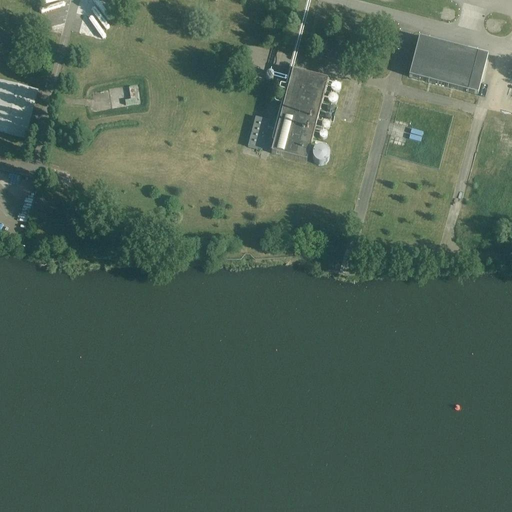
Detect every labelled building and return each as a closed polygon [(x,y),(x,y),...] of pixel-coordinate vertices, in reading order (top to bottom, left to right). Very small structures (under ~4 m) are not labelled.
[(478,96),(488,56),(419,38),(409,78),(478,96)] [(306,163),(328,81),(292,72),(271,154),(306,163)] [(0,132),(25,139),(37,92),(0,82),(0,132)] [(340,92),(341,91),(341,90),(342,89),(342,88),(342,87),(341,87),(341,86),(341,85),(340,85),(340,84),(338,84),(337,83),(336,83),(335,83),(334,84),(333,84),(332,85),(332,86),(332,87),(332,88),(331,88),(332,89),(332,90),(332,91),(333,92),(334,92),(334,93),(335,93),(336,93),(337,93),(338,93),(339,93),(340,92)] [(337,105),(338,104),(338,103),(338,102),(339,101),(339,100),(338,99),(338,98),(338,97),(337,97),(336,96),(335,95),(333,95),(332,95),(331,96),(330,96),(330,97),(329,97),(329,99),(328,99),(328,100),(328,101),(328,102),(329,103),(329,104),(330,104),(331,105),(332,106),(333,106),(334,106),(335,105),(336,105),(337,105)] [(262,152),(270,122),(255,118),(248,148),(262,152)] [(268,129),(275,131),(277,122),(270,121),(268,129)] [(331,163),(332,162),(332,161),(333,160),(333,159),(333,158),(333,157),(333,156),(333,155),(333,154),(332,153),(332,152),(331,151),(330,150),(329,149),(328,149),(327,148),(326,148),(325,148),(324,148),(323,148),(322,148),(321,149),(320,149),(319,150),(318,150),(317,151),(317,152),(316,153),(316,154),(316,155),(315,155),(315,157),(315,158),(316,159),(316,160),(316,161),(317,162),(318,163),(318,164),(319,164),(320,165),(321,165),(322,166),(324,166),(325,166),(327,166),(328,165),(330,164),(331,163)]
